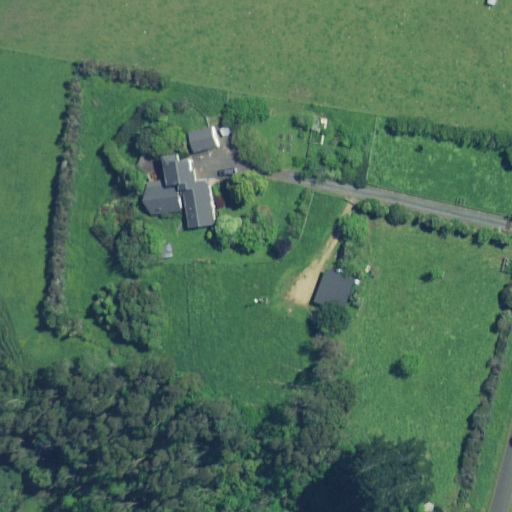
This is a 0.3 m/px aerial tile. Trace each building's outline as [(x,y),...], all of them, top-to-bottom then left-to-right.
[(222,147),(217,128),(193,134),(198,153),(222,147)] [(181,161),(180,155),(168,157),(174,187),(149,191),(153,216),(190,209),(193,228),(219,224),(212,182),(201,184),(196,158),(181,161)] [(237,250),(212,251),(213,258),(237,257),(237,250)] [(330,326),(319,324),(316,336),(328,339),(330,326)] [(433,511),(436,505),(422,499),(417,511),(433,511)]
